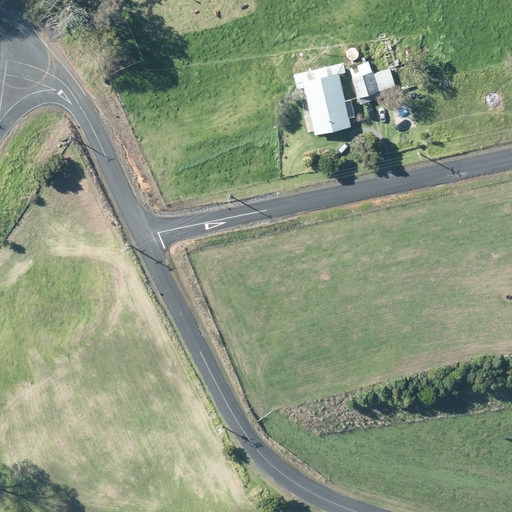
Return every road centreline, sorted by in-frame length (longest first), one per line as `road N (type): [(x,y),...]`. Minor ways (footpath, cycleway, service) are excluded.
road 1 (unclassified): [(511,153),(142,241)]
road 2 (unclassified): [(355,511),(274,468),(242,431),(142,241)]
road 3 (unclassified): [(142,241),(64,84),(0,60)]
